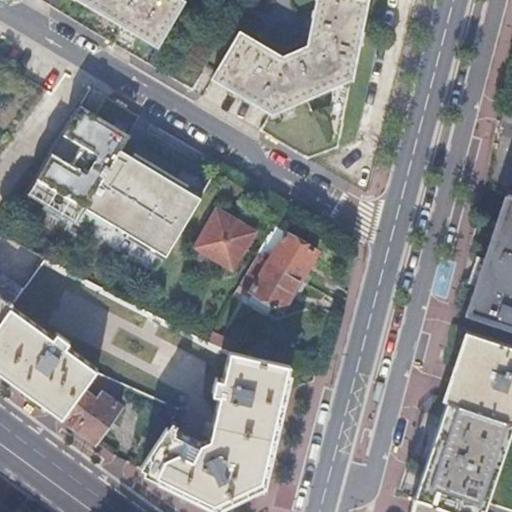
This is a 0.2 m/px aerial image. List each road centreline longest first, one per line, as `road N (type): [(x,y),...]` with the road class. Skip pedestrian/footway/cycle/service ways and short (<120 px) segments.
road 1 (residential): [(328,479),(350,484),(373,474),(499,0)]
road 2 (residential): [(391,237),(0,7)]
road 3 (primary): [(328,479),(391,237)]
road 4 (primary): [(391,237),(453,0)]
road 5 (secondary): [(0,439),(100,511)]
